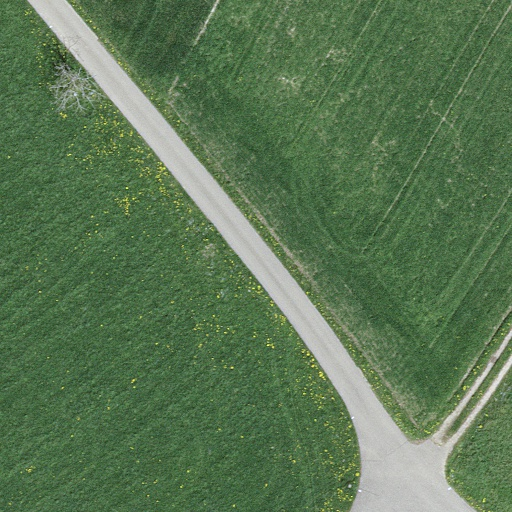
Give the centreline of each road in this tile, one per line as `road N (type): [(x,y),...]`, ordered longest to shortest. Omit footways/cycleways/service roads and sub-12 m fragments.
road 1 (unclassified): [(46,0),(296,303),(409,476),(444,511)]
road 2 (track): [(409,476),(438,451),(511,339)]
